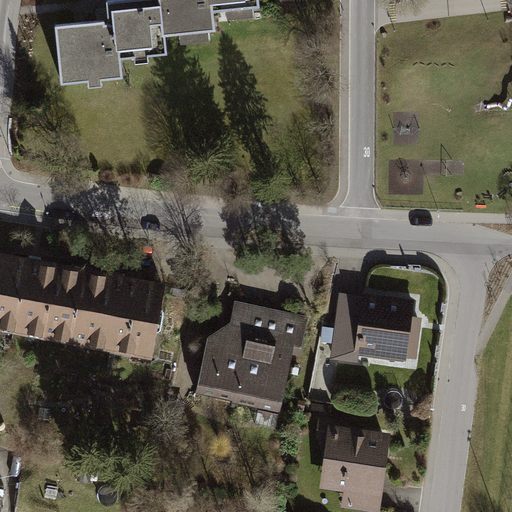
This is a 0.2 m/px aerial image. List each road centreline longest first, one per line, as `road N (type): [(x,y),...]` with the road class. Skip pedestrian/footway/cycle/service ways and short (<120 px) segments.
road 1 (residential): [(0,194),(281,227),(479,239)]
road 2 (residential): [(445,511),(479,239)]
